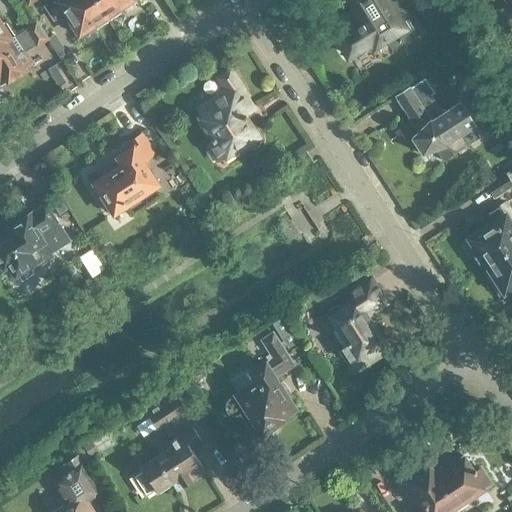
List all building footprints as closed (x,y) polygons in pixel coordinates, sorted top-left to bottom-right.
[(43,0),(46,4),(43,6),(52,19),(57,16),(65,28),(70,25),(77,35),(88,27),(93,30),(107,21),(93,0),(43,0)] [(93,0),(107,21),(119,13),(120,6),(130,0),(93,0)] [(343,0),(359,26),(344,35),(353,51),(369,41),(372,46),(382,39),(388,50),(405,39),(393,20),(403,14),(394,0),(343,0)] [(511,0),(502,0),(505,4),(509,2),(511,6),(511,8),(511,9),(511,0)] [(0,43),(9,37),(11,36),(0,19),(0,43)] [(11,36),(0,43),(0,83),(9,77),(12,81),(24,74),(21,69),(32,63),(23,49),(34,42),(36,45),(48,38),(37,19),(11,36)] [(484,44),(479,47),(468,51),(477,73),(493,66),(485,46),(484,44)] [(215,139),(212,140),(207,144),(218,161),(244,144),(247,147),(251,148),(255,147),(257,144),(258,140),(256,136),(245,119),(247,118),(245,115),(254,109),(241,90),(243,89),(230,69),(216,78),(225,92),(196,111),(215,139)] [(409,87),(396,97),(417,131),(411,137),(422,154),(436,148),(443,160),(476,141),(470,129),(476,125),(461,102),(438,116),(426,98),(434,93),(424,79),(411,89),(409,87)] [(130,214),(158,196),(153,188),(157,185),(142,162),(154,154),(140,134),(128,142),(132,148),(100,168),(104,175),(92,183),(112,215),(125,206),(130,214)] [(511,169),(506,173),(487,185),(494,198),(511,186),(511,169)] [(481,269),(511,249),(511,207),(508,201),(489,214),(494,223),(469,239),(477,252),(472,255),(481,269)] [(44,265),(53,259),(53,253),(51,249),(69,238),(46,203),(0,233),(3,239),(0,240),(0,265),(2,269),(7,266),(15,277),(17,275),(21,281),(34,273),(31,268),(39,263),(44,265)] [(511,249),(481,269),(490,283),(495,280),(504,292),(511,287),(511,249)] [(367,313),(385,301),(371,280),(349,293),(354,301),(344,307),(342,303),(339,305),(338,303),(327,310),(329,313),(317,321),(327,336),(337,330),(346,345),(337,350),(349,369),(372,355),(374,358),(388,349),(367,316),(369,315),(367,313)] [(321,305),(333,297),(337,295),(331,286),(316,295),(321,305)] [(277,332),(288,326),(283,319),(272,325),(277,332)] [(228,397),(227,399),(224,402),(224,406),(225,411),(227,414),(231,416),(236,417),(240,416),(255,439),(283,420),(281,416),(294,408),(274,377),(293,365),(274,332),(261,340),(270,354),(265,357),(268,361),(249,372),(254,380),(228,397)] [(202,442),(188,421),(191,419),(176,396),(149,414),(159,429),(163,427),(174,443),(131,470),(147,496),(171,481),(173,485),(179,481),(182,486),(204,471),(190,449),(202,442)] [(80,461),(77,458),(80,455),(76,448),(62,457),(66,464),(69,469),(59,475),(66,486),(74,499),(54,511),(94,511),(99,509),(91,497),(99,492),(107,486),(88,456),(86,457),(80,461)] [(444,456),(428,467),(455,507),(490,484),(479,468),(476,470),(474,468),(471,469),(461,453),(447,461),(444,456)] [(447,511),(455,507),(428,467),(427,465),(399,483),(412,502),(404,508),(406,511),(447,511)]
